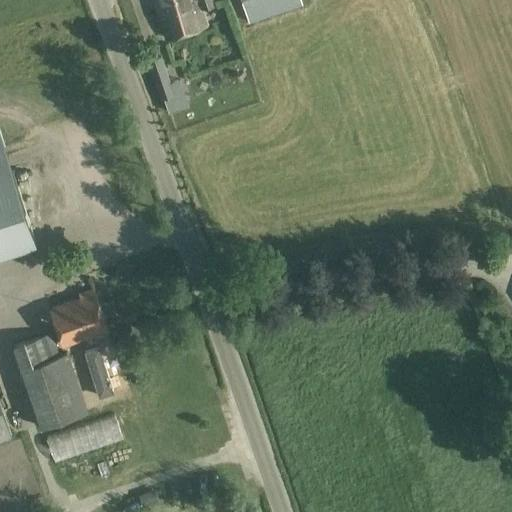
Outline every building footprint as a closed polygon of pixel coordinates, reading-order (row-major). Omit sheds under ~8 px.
[(215,5),(214,0),(154,0),(166,38),(206,26),(201,9),(215,5)] [(301,0),(241,0),(248,21),(302,3),(301,0)] [(161,56),(148,61),(161,99),(174,95),(161,56)] [(0,252),(34,242),(0,134),(0,133),(0,252)] [(132,270),(129,260),(115,266),(119,276),(132,270)] [(56,326),(102,311),(94,288),(79,293),(80,297),(49,308),(56,326)] [(102,311),(56,326),(62,346),(83,338),(94,335),(95,339),(97,338),(110,334),(102,311)] [(12,345),(21,369),(58,356),(50,332),(12,345)] [(102,352),(97,338),(95,339),(94,335),(83,338),(90,358),(102,353),(102,352)] [(113,348),(102,352),(102,353),(106,365),(117,361),(113,348)] [(93,398),(85,401),(88,410),(96,407),(93,398)] [(0,402),(0,441),(12,438),(0,402)] [(115,414),(46,437),(56,464),(124,441),(115,414)] [(143,506),(159,501),(155,491),(140,496),(143,506)]
